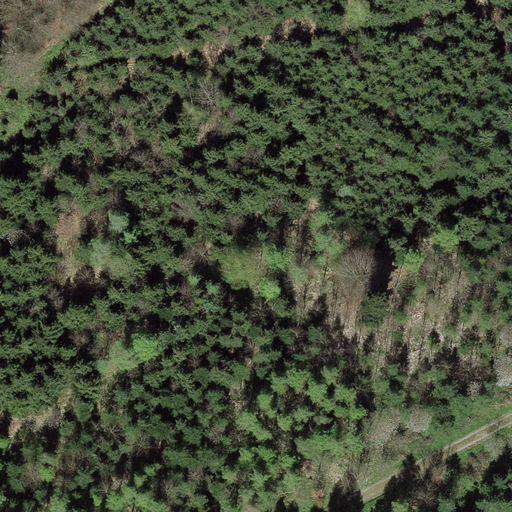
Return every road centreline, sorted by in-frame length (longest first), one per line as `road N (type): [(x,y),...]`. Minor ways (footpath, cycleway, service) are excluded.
road 1 (track): [(333,511),(511,418)]
road 2 (track): [(0,88),(111,0)]
